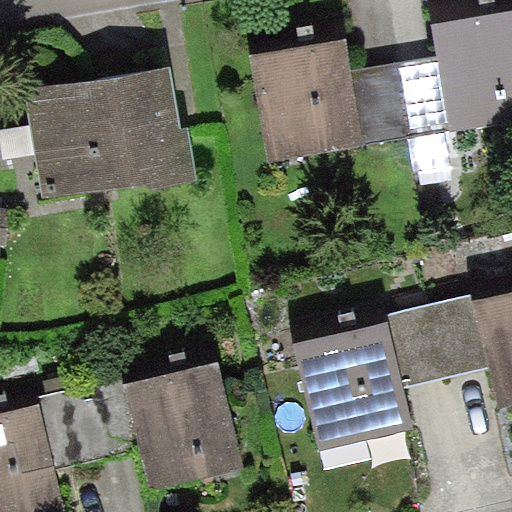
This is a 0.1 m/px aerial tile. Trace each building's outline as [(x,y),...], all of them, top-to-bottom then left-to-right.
[(511,14),(430,29),(433,44),(436,57),(449,131),(511,119),(511,14)] [(348,53),(345,41),(249,59),(268,163),(364,146),(351,72),(348,53)] [(449,131),(436,57),(351,72),(364,146),(408,138),(446,131),(449,131)] [(171,69),(26,94),(45,205),(122,191),(123,195),(199,182),(189,128),(181,129),(178,109),(171,69)] [(452,168),(446,131),(408,138),(414,175),(452,168)] [(12,209),(0,207),(0,246),(7,248),(12,209)] [(386,317),(388,326),(403,388),(489,367),(474,307),(472,297),(386,317)] [(511,297),(474,307),(489,367),(492,378),(499,408),(511,404),(511,297)] [(403,388),(388,326),(295,349),(321,451),(414,428),(406,400),(403,388)] [(215,369),(125,391),(140,450),(143,462),(151,491),(240,469),(215,369)] [(37,401),(39,410),(54,471),(140,450),(125,391),(123,380),(37,401)] [(54,471),(39,410),(0,419),(0,511),(64,511),(58,484),(54,471)]
